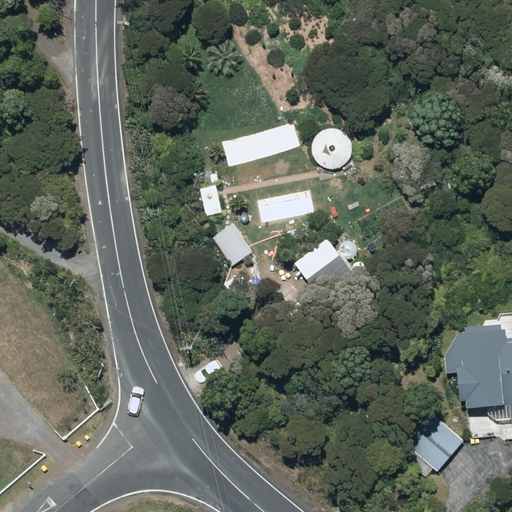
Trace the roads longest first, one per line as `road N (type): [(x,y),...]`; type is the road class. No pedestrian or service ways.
road 1 (secondary): [(175,414),(138,340),(112,223),(94,0)]
road 2 (unclassified): [(175,414),(56,511)]
road 3 (secondary): [(265,511),(175,414)]
